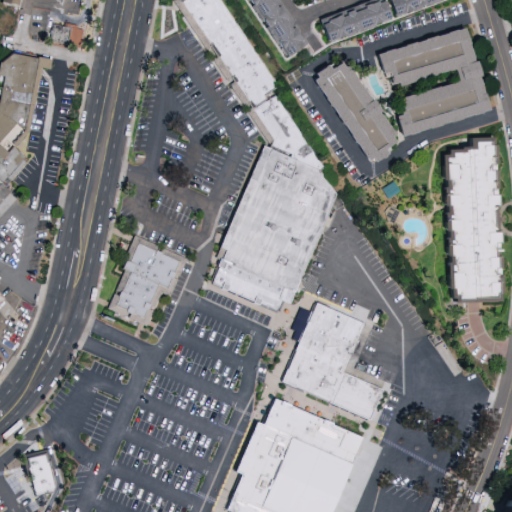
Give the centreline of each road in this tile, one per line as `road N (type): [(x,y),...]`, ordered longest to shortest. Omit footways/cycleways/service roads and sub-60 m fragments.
road 1 (residential): [(469,511),(511,396),(493,29),(485,0)]
road 2 (secondary): [(79,253),(130,0)]
